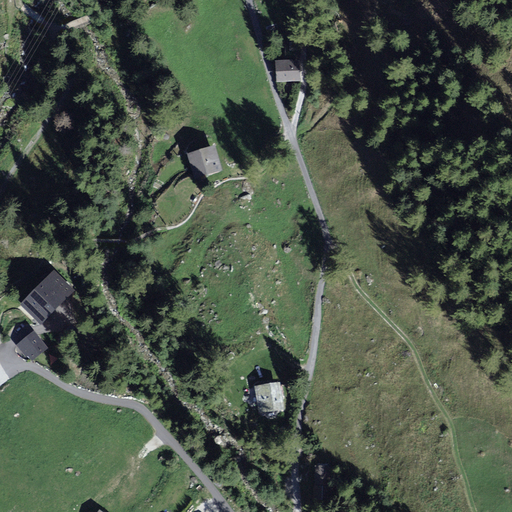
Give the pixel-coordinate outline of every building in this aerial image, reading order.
[(299,61),(276,62),(277,82),(299,81),(299,61)] [(213,148),(188,156),(196,179),(221,170),(213,148)] [(75,290),(55,271),(21,306),(41,325),(75,290)] [(45,350),(33,335),(18,346),(30,361),(45,350)] [(280,384),(255,388),(259,413),(284,410),(280,384)] [(329,467),(318,466),(315,499),(326,500),(329,467)]
